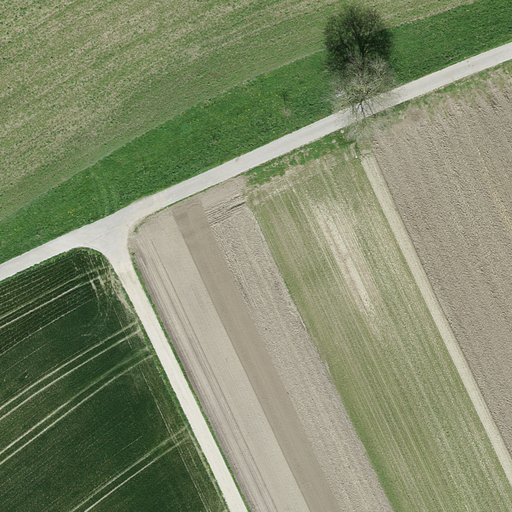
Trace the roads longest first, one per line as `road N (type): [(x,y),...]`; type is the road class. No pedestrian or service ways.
road 1 (track): [(0,268),(406,91)]
road 2 (unclassified): [(111,220),(243,511)]
